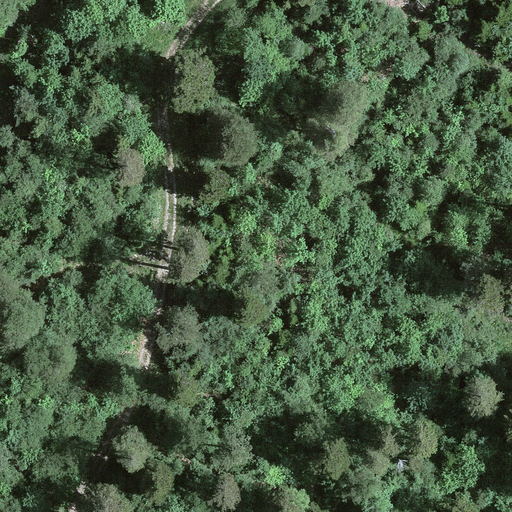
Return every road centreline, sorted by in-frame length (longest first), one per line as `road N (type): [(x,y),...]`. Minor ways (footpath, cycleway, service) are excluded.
road 1 (track): [(74,511),(125,395),(159,282),(168,199),(165,77),(174,50),(211,0)]
road 2 (track): [(162,255),(39,286),(0,315)]
